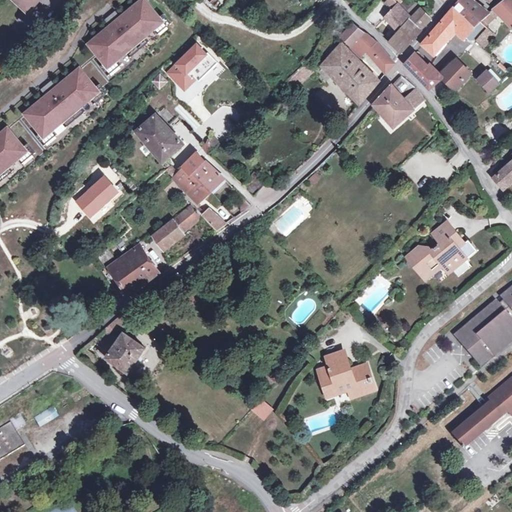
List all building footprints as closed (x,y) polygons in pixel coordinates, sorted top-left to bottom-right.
[(33,0),(16,0),(26,8),(33,0)] [(37,0),(33,0),(26,8),(28,11),(37,0)] [(87,44),(106,66),(161,21),(143,0),(139,0),(118,18),(115,13),(109,19),(112,23),(87,44)] [(384,0),(382,2),(390,10),(384,17),(389,22),(399,31),(405,24),(410,18),(392,0),(384,0)] [(473,0),(458,0),(454,5),(474,25),(479,20),(489,12),(476,2),(473,0)] [(511,0),(503,0),(493,8),(498,13),(511,27),(511,0)] [(419,8),(414,2),(405,11),(411,17),(419,8)] [(411,17),(410,18),(405,24),(416,33),(429,18),(427,16),(430,12),(422,5),(419,8),(411,17)] [(473,27),(452,7),(421,43),(434,54),(455,30),(463,38),(473,27)] [(493,8),(489,12),(479,20),(485,26),(498,13),(493,8)] [(389,22),(384,17),(373,27),(379,33),(389,22)] [(353,22),(341,35),(360,56),(366,51),(386,72),(394,62),(378,45),(353,22)] [(405,24),(399,31),(409,41),(416,33),(405,24)] [(467,37),(472,41),(479,30),(474,27),(467,37)] [(486,27),(479,36),(486,43),(494,34),(486,27)] [(409,41),(399,31),(389,42),(400,52),(409,41)] [(197,42),(168,72),(185,88),(196,77),(199,79),(217,61),(197,42)] [(331,56),(322,66),(359,104),(379,80),(341,42),(330,55),(331,56)] [(469,51),(485,65),(491,57),(475,44),(469,51)] [(414,53),(404,64),(429,89),(442,78),(454,90),(469,72),(456,60),(439,75),(430,64),(427,67),(414,53)] [(23,114),(42,137),(97,91),(78,68),(54,88),(51,84),(45,89),(48,93),(23,114)] [(488,70),(478,80),(490,91),(499,82),(488,70)] [(160,74),(153,80),(159,87),(166,80),(160,74)] [(403,91),(409,85),(401,77),(395,82),(403,91)] [(392,84),(373,103),(374,104),(394,126),(415,108),(413,106),(424,96),(415,86),(404,98),(392,84)] [(155,114),(136,130),(162,160),(183,143),(155,114)] [(0,172),(26,151),(7,128),(0,133),(0,172)] [(212,134),(208,139),(201,146),(209,152),(219,142),(212,134)] [(203,158),(196,152),(183,165),(191,173),(194,171),(204,160),(203,158)] [(511,158),(492,177),(502,187),(511,177),(511,158)] [(204,160),(194,171),(211,189),(223,177),(204,160)] [(171,165),(167,170),(173,176),(177,172),(171,165)] [(177,172),(173,176),(182,185),(198,202),(210,190),(211,189),(194,171),(191,173),(183,165),(177,172)] [(248,176),(250,178),(243,185),(253,195),(266,182),(253,170),(248,176)] [(251,204),(242,196),(243,210),(251,204)] [(202,203),(190,203),(209,223),(217,217),(202,203)] [(200,216),(190,205),(152,235),(163,250),(184,234),(182,231),(200,216)] [(224,224),(217,217),(209,223),(216,230),(224,224)] [(431,249),(432,250),(429,252),(426,250),(415,249),(404,258),(414,270),(419,270),(423,266),(427,271),(433,272),(440,266),(446,274),(463,260),(448,240),(449,239),(448,238),(452,234),(444,224),(430,235),(438,245),(436,247),(435,246),(431,249)] [(106,247),(94,257),(105,271),(110,268),(128,292),(158,271),(139,245),(117,261),(106,247)] [(499,302),(496,298),(454,334),(481,365),(494,354),(496,355),(511,341),(511,284),(500,295),(503,298),(499,302)] [(137,314),(130,306),(104,328),(107,331),(121,329),(133,318),(137,314)] [(110,335),(100,351),(107,356),(118,364),(117,366),(117,367),(117,369),(119,371),(121,372),(123,372),(125,372),(127,370),(129,371),(145,346),(133,338),(133,336),(133,333),(129,330),(126,331),(124,332),(123,332),(119,338),(113,334),(110,335)] [(327,368),(318,371),(326,399),(336,395),(354,389),(356,397),(373,391),(370,384),(372,384),(370,379),(369,379),(366,371),(355,374),(349,372),(342,353),(324,358),(327,368)] [(511,376),(450,429),(465,446),(508,409),(511,414),(511,413),(511,376)] [(354,389),(336,395),(338,403),(356,397),(354,389)] [(270,410),(261,402),(251,413),(260,421),(270,410)] [(19,412),(9,417),(11,421),(15,428),(25,422),(19,412)] [(49,416),(47,413),(32,422),(34,425),(49,416)] [(11,421),(0,427),(0,458),(24,444),(15,428),(11,421)] [(75,511),(71,500),(41,510),(41,511),(75,511)]
